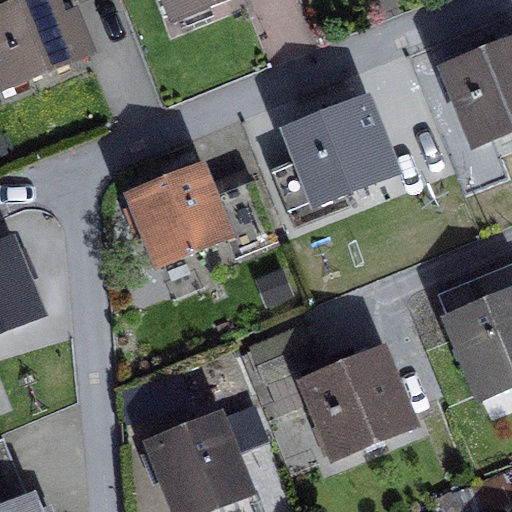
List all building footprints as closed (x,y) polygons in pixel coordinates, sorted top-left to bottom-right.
[(88,57),(73,18),(62,23),(57,10),(52,0),(78,0),(79,2),(84,0),(0,0),(0,52),(14,87),(88,57)] [(168,0),(177,22),(233,0),(168,0)] [(62,23),(73,18),(68,6),(57,10),(62,23)] [(475,49),(480,61),(500,53),(496,41),(475,49)] [(448,74),(476,145),(511,131),(511,48),(500,53),(480,61),(448,74)] [(0,84),(3,92),(14,87),(0,52),(0,84)] [(325,219),(319,203),(345,193),(383,178),(383,177),(370,146),(379,143),(381,142),(366,106),(291,136),(301,162),(273,173),(296,231),(325,219)] [(383,177),(391,173),(379,143),(370,146),(383,177)] [(229,239),(236,258),(275,242),(251,181),(212,197),(208,188),(202,172),(132,200),(159,267),(229,239)] [(208,188),(212,197),(251,181),(247,172),(208,188)] [(325,219),(351,209),(345,193),(319,203),(325,219)] [(0,332),(39,316),(26,283),(15,258),(11,247),(0,251),(0,332)] [(15,258),(26,283),(33,280),(23,255),(15,258)] [(511,266),(438,297),(481,399),(511,386),(511,266)] [(290,297),(282,276),(262,284),(270,305),(290,297)] [(255,350),(268,384),(313,366),(300,332),(255,350)] [(305,388),(335,459),(412,426),(381,355),(305,388)] [(168,416),(167,393),(125,395),(128,451),(153,449),(151,417),(168,416)] [(253,511),(232,455),(265,442),(253,411),(153,449),(177,511),(253,511)] [(0,442),(0,507),(27,496),(4,441),(0,442)] [(502,483),(441,507),(443,511),(486,511),(510,502),(502,483)]
